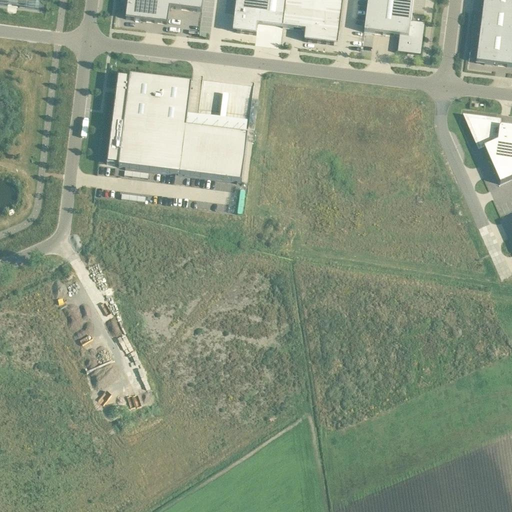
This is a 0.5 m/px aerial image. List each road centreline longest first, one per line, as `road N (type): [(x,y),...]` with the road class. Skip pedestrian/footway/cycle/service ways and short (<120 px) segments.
road 1 (unclassified): [(87,42),(447,85)]
road 2 (unclassified): [(447,85),(444,133),(506,279)]
road 3 (unclassified): [(87,42),(59,241)]
road 4 (unclassified): [(329,454),(511,372)]
road 5 (unclassified): [(142,391),(96,295),(59,241)]
road 6 (unknown): [(71,176),(237,197)]
